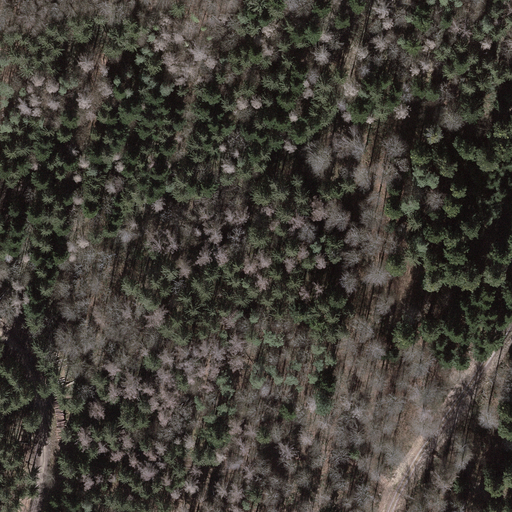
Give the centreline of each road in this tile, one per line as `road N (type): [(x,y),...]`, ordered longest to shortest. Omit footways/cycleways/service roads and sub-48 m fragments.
road 1 (track): [(511,319),(393,511)]
road 2 (track): [(0,309),(14,319),(43,411),(44,482),(34,511)]
